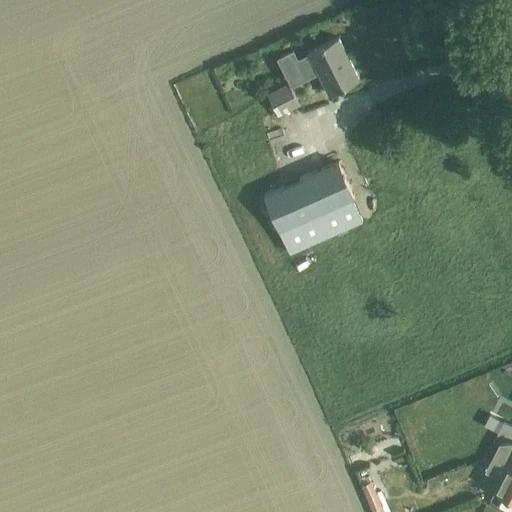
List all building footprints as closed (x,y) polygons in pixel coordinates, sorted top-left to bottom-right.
[(307,53),(296,58),(306,77),(317,72),(328,94),(358,79),(337,37),(306,52),(307,53)] [(277,116),(299,106),(289,85),(267,95),(277,116)] [(290,252),(360,221),(349,197),(352,196),(337,162),(264,195),(290,252)] [(491,414),(485,424),(498,431),(504,421),(491,414)] [(511,444),(499,445),(487,469),(502,477),(495,492),(511,500),(511,444)] [(383,511),(371,481),(360,486),(371,511),(383,511)]
